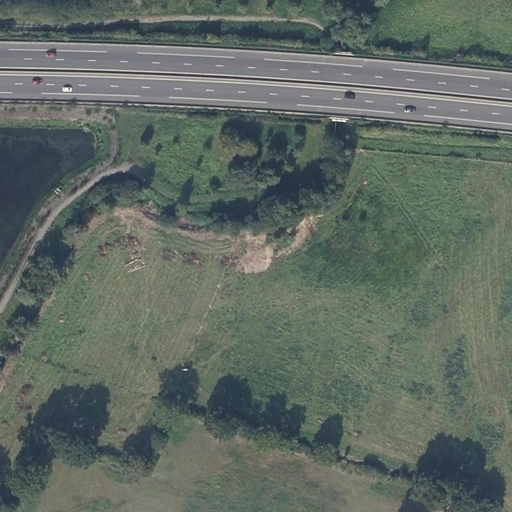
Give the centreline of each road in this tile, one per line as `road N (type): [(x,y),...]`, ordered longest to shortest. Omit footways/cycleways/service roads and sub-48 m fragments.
road 1 (trunk): [(0,83),(239,91),(511,115)]
road 2 (trunk): [(511,89),(232,65),(0,58)]
road 3 (track): [(0,23),(289,18),(320,26),(339,49)]
